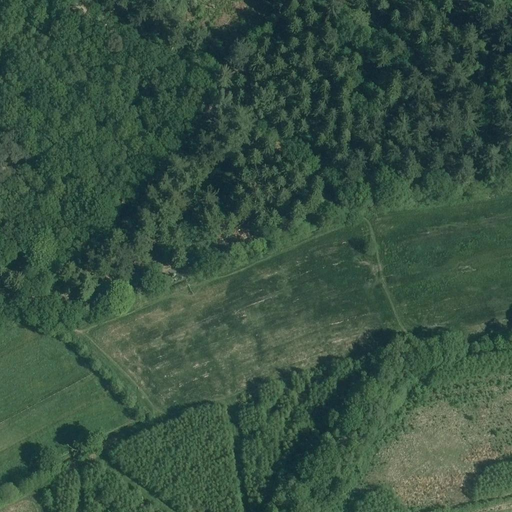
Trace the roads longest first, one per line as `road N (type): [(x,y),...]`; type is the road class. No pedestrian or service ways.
road 1 (track): [(67,0),(352,194)]
road 2 (track): [(411,339),(296,511)]
